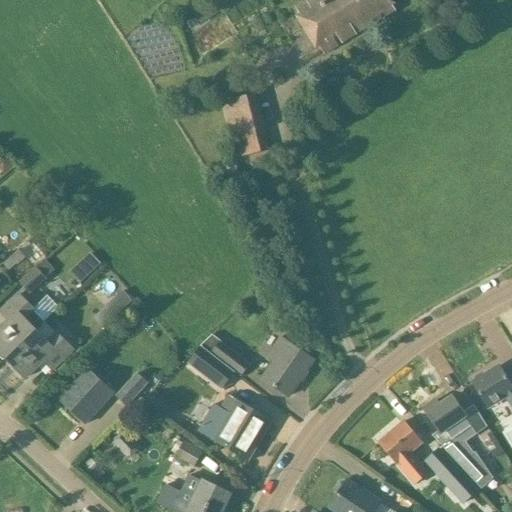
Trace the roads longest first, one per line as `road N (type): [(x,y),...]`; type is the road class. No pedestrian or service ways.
road 1 (residential): [(272,511),(296,463),(354,397),(424,341),(511,294)]
road 2 (residential): [(98,511),(0,425)]
